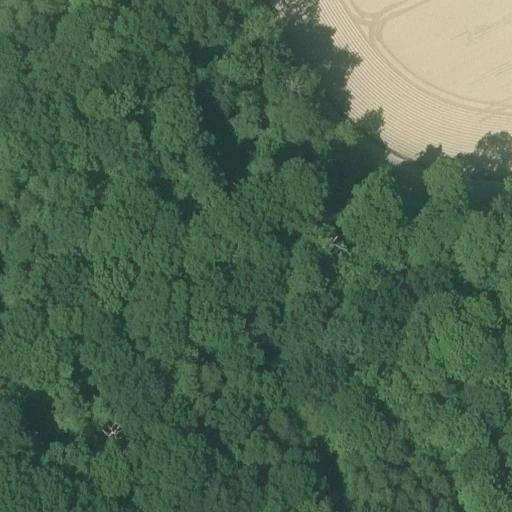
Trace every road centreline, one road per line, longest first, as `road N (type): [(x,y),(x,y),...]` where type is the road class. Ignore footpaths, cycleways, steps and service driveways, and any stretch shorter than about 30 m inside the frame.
road 1 (residential): [(511,190),(432,188),(341,138),(294,79),(252,0)]
road 2 (track): [(282,57),(0,196)]
